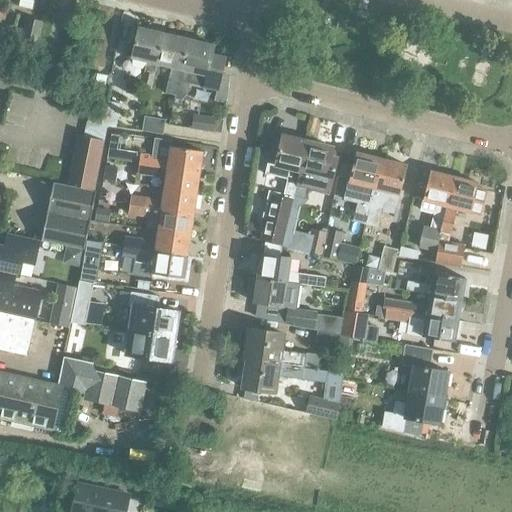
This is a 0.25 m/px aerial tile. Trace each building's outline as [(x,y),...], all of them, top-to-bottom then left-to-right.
[(16,28),(12,44),(36,50),(42,22),(27,19),(24,30),(16,28)] [(151,91),(158,63),(164,33),(139,28),(132,57),(146,60),(140,88),(151,91)] [(166,92),(176,95),(189,39),(178,37),(178,33),(169,31),(167,34),(164,33),(158,63),(172,66),(166,92)] [(214,46),(189,39),(176,95),(175,98),(185,101),(189,84),(217,90),(225,57),(212,54),(214,46)] [(102,125),(107,126),(116,127),(120,104),(107,102),(103,117),(102,125)] [(94,190),(107,126),(102,125),(103,117),(89,115),(84,137),(78,135),(68,185),(94,190)] [(194,115),(192,128),(221,133),(223,120),(194,115)] [(145,117),(142,131),(163,134),(165,120),(145,117)] [(293,200),(294,196),(308,141),(283,135),(282,139),(274,137),(265,174),(287,179),(283,197),(293,200)] [(155,138),(154,145),(171,148),(171,146),(172,141),(155,138)] [(308,141),(294,196),(305,199),(308,188),(329,193),(339,153),(332,151),(333,147),(308,141)] [(141,153),(140,163),(200,172),(203,151),(171,146),(171,148),(169,158),(141,153)] [(137,152),(124,151),(123,161),(136,163),(137,152)] [(354,221),(365,224),(382,159),(356,153),(344,199),(358,203),(354,221)] [(382,159),(365,224),(377,227),(383,202),(397,206),(407,165),(382,159)] [(166,177),(165,189),(197,194),(200,172),(140,163),(139,173),(166,177)] [(106,167),(104,180),(113,181),(115,169),(106,167)] [(447,206),(454,177),(430,171),(421,210),(434,213),(431,228),(425,226),(420,247),(436,252),(441,232),(441,231),(445,218),(447,206)] [(457,208),(471,212),(481,214),(487,190),(477,188),(478,183),(454,177),(447,206),(445,218),(441,231),(441,232),(451,234),(457,208)] [(41,241),(84,250),(96,191),(53,183),(41,241)] [(131,194),(130,204),(194,213),(197,194),(165,189),(163,199),(131,194)] [(283,197),(272,195),(261,241),(283,246),(293,200),(283,197)] [(160,218),(159,230),(191,234),(194,213),(130,204),(128,214),(160,218)] [(97,209),(95,220),(105,221),(107,210),(97,209)] [(125,236),(124,246),(187,255),(191,234),(159,230),(157,241),(125,236)] [(326,234),(321,256),(336,259),(342,234),(327,230),(326,234)] [(307,253),(321,256),(326,234),(312,231),(307,253)] [(0,269),(20,274),(23,261),(34,264),(39,242),(15,237),(13,249),(0,246),(0,269)] [(439,241),(436,263),(461,267),(465,245),(439,241)] [(187,255),(124,246),(122,255),(154,260),(152,272),(184,277),(187,255)] [(385,248),(379,271),(393,274),(399,251),(385,248)] [(261,253),(257,277),(299,284),(324,287),(325,280),(325,278),(289,272),(291,258),(261,253)] [(83,260),(80,280),(96,283),(100,263),(83,260)] [(366,284),(369,268),(355,265),(352,281),(366,284)] [(0,309),(36,317),(40,298),(26,294),(27,290),(13,287),(15,275),(19,276),(20,274),(0,269),(0,309)] [(406,290),(430,294),(462,300),(466,278),(434,273),(432,286),(408,282),(406,290)] [(299,284),(257,277),(254,302),(295,308),(299,284)] [(94,283),(80,280),(76,297),(91,300),(94,283)] [(325,280),(324,287),(337,289),(338,282),(325,280)] [(129,307),(133,307),(130,330),(175,336),(179,312),(156,308),(158,296),(131,292),(129,307)] [(385,307),(384,308),(427,315),(458,321),(462,300),(430,294),(428,305),(386,298),(385,307)] [(71,322),(86,325),(86,323),(90,303),(91,300),(76,297),(71,322)] [(90,303),(86,323),(99,325),(102,304),(90,303)] [(384,308),(385,307),(377,306),(376,316),(383,317),(384,308)] [(287,323),(317,329),(319,315),(320,313),(290,308),(287,323)] [(427,315),(384,308),(383,317),(383,318),(410,322),(408,334),(455,342),(455,340),(459,338),(461,329),(458,326),(458,321),(427,315)] [(54,309),(50,323),(50,324),(69,328),(72,313),(54,309)] [(342,334),(342,335),(364,338),(368,314),(345,311),(344,318),(342,334)] [(0,326),(0,349),(11,352),(19,316),(3,313),(0,326)] [(319,315),(317,329),(342,334),(344,318),(319,315)] [(19,316),(11,352),(28,356),(36,320),(19,316)] [(250,329),(246,358),(305,367),(307,354),(281,350),(284,334),(250,329)] [(126,355),(172,361),(175,336),(130,330),(126,355)] [(318,330),(314,346),(346,353),(349,338),(318,330)] [(413,367),(409,392),(445,398),(450,372),(430,369),(433,350),(405,345),(402,365),(413,367)] [(65,358),(59,385),(62,386),(61,388),(85,393),(84,398),(139,411),(146,383),(95,371),(92,364),(66,358),(65,358)] [(305,368),(305,367),(246,358),(245,358),(248,359),(244,387),(275,392),(277,376),(303,380),(305,368)] [(334,360),(333,371),(344,372),(345,361),(334,360)] [(305,368),(303,380),(326,382),(327,372),(305,368)] [(3,372),(0,383),(0,417),(12,421),(11,426),(32,430),(33,426),(52,430),(61,388),(62,386),(59,385),(3,372)] [(340,403),(343,374),(327,372),(326,382),(324,399),(310,396),(306,412),(336,419),(340,403)] [(445,398),(409,392),(406,407),(398,405),(396,415),(386,413),(384,427),(418,436),(421,421),(426,422),(438,424),(440,424),(445,398)] [(436,435),(438,424),(426,422),(424,433),(436,435)] [(125,511),(129,495),(78,484),(71,511),(125,511)]
